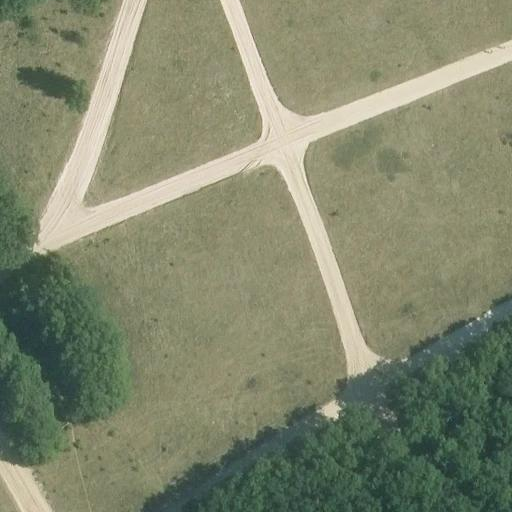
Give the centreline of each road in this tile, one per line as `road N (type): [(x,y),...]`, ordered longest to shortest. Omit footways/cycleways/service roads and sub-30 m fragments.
road 1 (track): [(466,511),(408,457),(376,410),(229,0)]
road 2 (track): [(511,50),(49,240),(0,268)]
road 3 (track): [(177,511),(511,314)]
road 4 (track): [(49,240),(136,0)]
